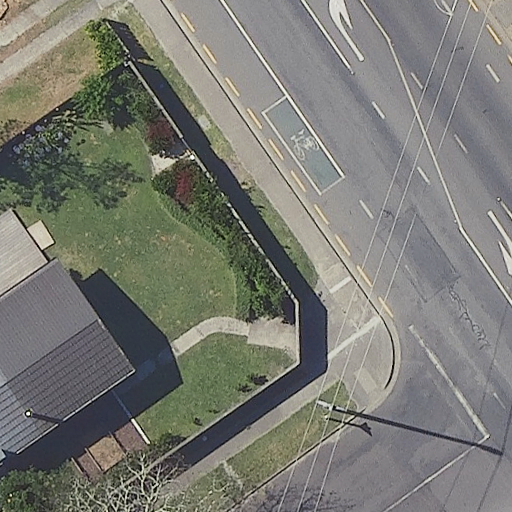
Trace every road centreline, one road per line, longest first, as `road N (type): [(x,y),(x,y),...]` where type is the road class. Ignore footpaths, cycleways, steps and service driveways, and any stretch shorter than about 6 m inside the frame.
road 1 (secondary): [(365,0),(389,31),(456,226),(511,310)]
road 2 (residential): [(511,417),(377,511)]
